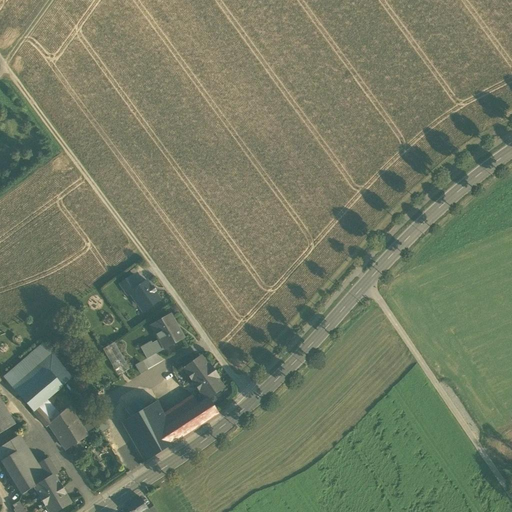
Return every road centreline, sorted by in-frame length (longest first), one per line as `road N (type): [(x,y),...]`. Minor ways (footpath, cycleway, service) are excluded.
road 1 (secondary): [(98,511),(253,401),(416,229),(511,151)]
road 2 (track): [(511,136),(491,132),(421,186),(239,383)]
road 3 (track): [(366,283),(511,497)]
road 4 (track): [(144,256),(0,61)]
